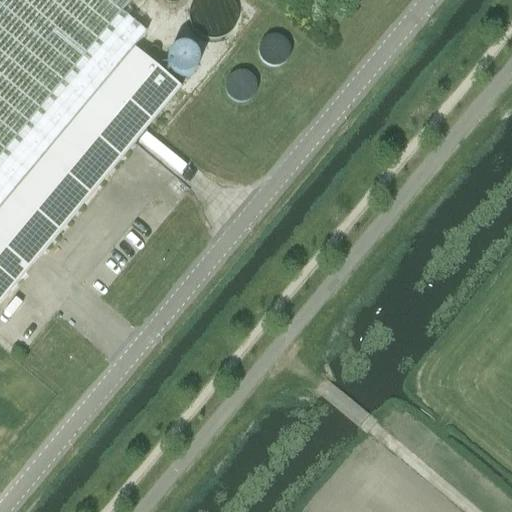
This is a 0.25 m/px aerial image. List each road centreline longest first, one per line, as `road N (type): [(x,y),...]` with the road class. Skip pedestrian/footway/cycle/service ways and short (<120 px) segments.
road 1 (unclassified): [(0,511),(427,0)]
road 2 (unknown): [(105,511),(511,24)]
